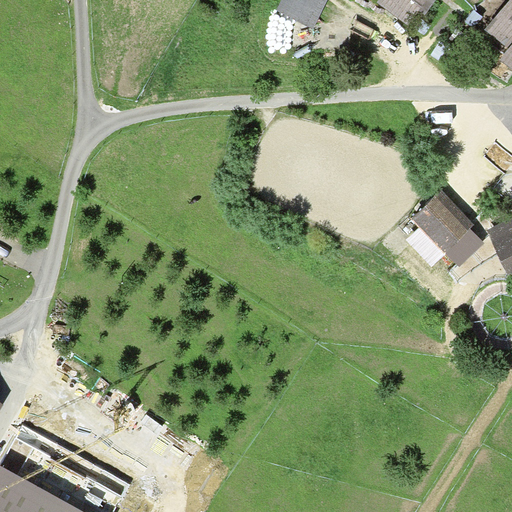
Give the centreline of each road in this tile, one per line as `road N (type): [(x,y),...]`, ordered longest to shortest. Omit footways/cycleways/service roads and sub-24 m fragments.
road 1 (track): [(511,101),(437,90),(339,94),(200,104),(82,126)]
road 2 (unclassified): [(0,328),(25,321),(82,126),(75,0)]
